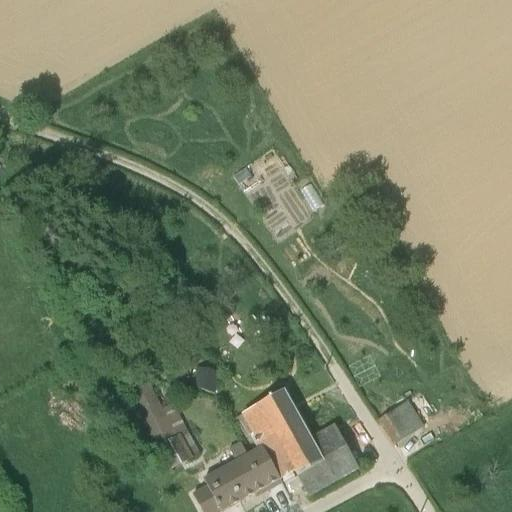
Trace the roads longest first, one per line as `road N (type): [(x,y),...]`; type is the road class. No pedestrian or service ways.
road 1 (track): [(329,372),(253,263),(191,204),(0,123)]
road 2 (unclassified): [(396,474),(329,372)]
